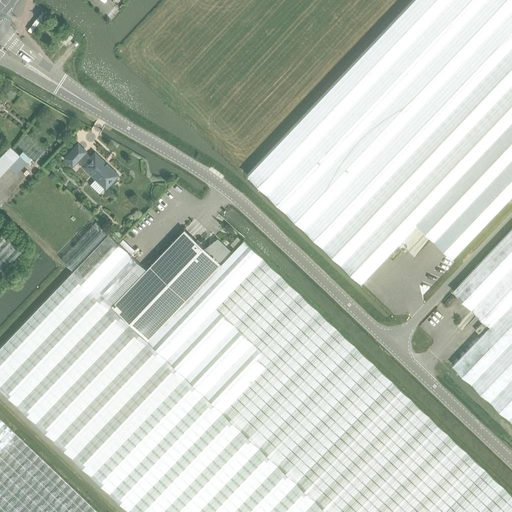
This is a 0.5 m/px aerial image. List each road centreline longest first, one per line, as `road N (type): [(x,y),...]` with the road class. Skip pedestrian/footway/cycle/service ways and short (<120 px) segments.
road 1 (tertiary): [(391,344),(224,187),(69,92)]
road 2 (unclassified): [(391,344),(511,218)]
road 3 (tertiary): [(511,460),(391,344)]
